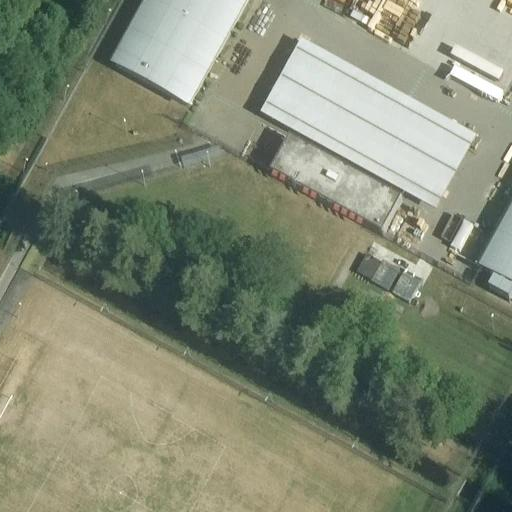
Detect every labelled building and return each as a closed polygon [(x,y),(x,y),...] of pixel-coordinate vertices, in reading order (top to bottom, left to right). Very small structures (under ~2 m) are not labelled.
[(188,110),(249,0),(148,0),(111,67),(188,110)] [(263,111),(437,206),(473,139),(303,41),(263,111)] [(503,77),(508,68),(458,43),(453,53),(503,77)] [(268,176),(381,235),(400,201),(286,141),(268,176)] [(511,289),(511,213),(480,272),(495,280),(511,289)] [(447,242),(467,251),(478,224),(458,216),(447,242)] [(357,275),(372,284),(382,265),(367,257),(357,275)] [(389,261),(377,284),(415,303),(427,280),(389,261)] [(511,289),(495,280),(493,284),(488,294),(509,305),(511,300),(511,289)]
